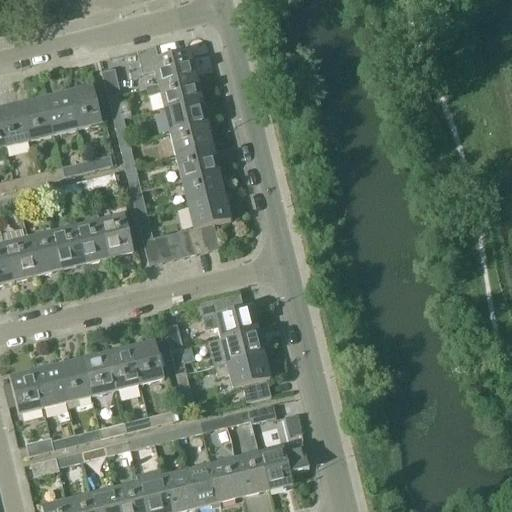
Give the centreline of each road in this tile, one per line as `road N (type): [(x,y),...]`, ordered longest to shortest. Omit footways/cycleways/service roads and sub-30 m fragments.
road 1 (residential): [(0,336),(284,265)]
road 2 (unclassified): [(284,265),(222,4)]
road 3 (unclassified): [(345,511),(284,265)]
road 4 (residential): [(0,60),(222,4)]
